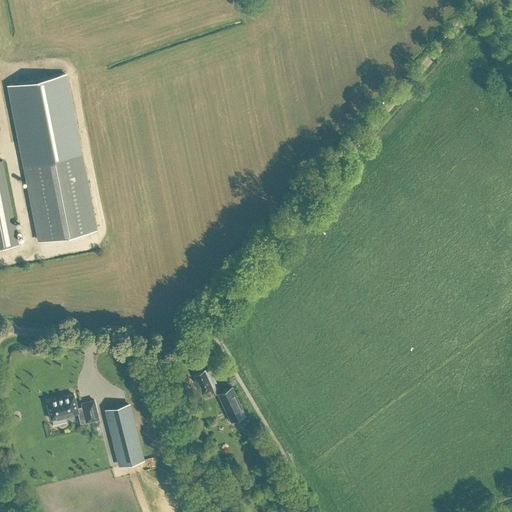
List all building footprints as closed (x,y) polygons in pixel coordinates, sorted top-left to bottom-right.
[(65,73),(8,84),(39,240),(95,229),(65,73)] [(0,247),(17,244),(1,160),(0,160),(0,247)] [(212,386),(217,384),(209,367),(204,370),(204,369),(194,374),(202,392),(212,387),(212,386)] [(164,399),(166,403),(177,398),(176,395),(188,390),(183,379),(172,385),(176,394),(164,399)] [(217,393),(230,421),(246,414),(232,384),(220,390),(217,384),(212,386),(212,387),(215,393),(217,393)] [(73,393),(46,400),(51,418),(77,412),(80,423),(82,422),(81,418),(85,417),(86,421),(99,418),(94,399),(81,402),(82,405),(77,407),(73,393)] [(128,403),(107,408),(121,465),(142,459),(128,403)] [(114,446),(108,447),(113,465),(119,463),(114,446)]
